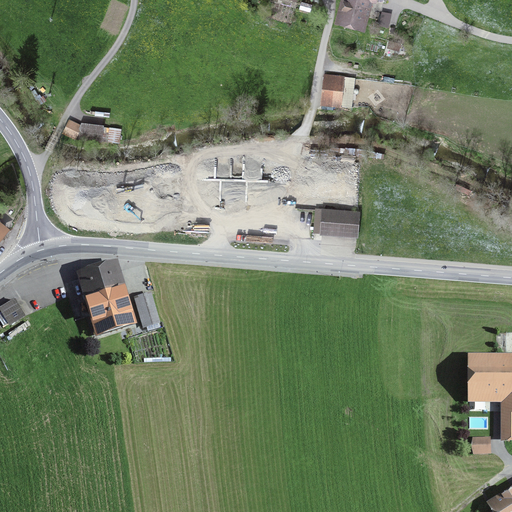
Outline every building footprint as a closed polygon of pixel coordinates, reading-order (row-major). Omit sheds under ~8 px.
[(346,0),(340,22),(361,28),(368,0),(346,0)] [(390,24),(391,13),(382,12),(381,23),(390,24)] [(350,108),(354,79),(326,76),(322,105),(350,108)] [(64,133),(76,139),(101,142),(102,129),(82,126),(81,127),(70,122),(64,133)] [(211,183),(210,200),(267,201),(267,181),(268,181),(268,178),(267,178),(267,176),(249,176),(249,183),(223,183),(223,176),(213,176),(212,183),(211,183)] [(155,178),(125,190),(136,218),(166,206),(155,178)] [(320,233),(355,236),(357,213),(322,211),(320,233)] [(131,322),(114,268),(80,278),(97,333),(131,322)] [(157,323),(149,294),(137,298),(145,327),(157,323)] [(22,316),(12,300),(0,307),(0,311),(8,325),(22,316)] [(511,362),(472,363),(472,397),(501,397),(501,440),(511,440),(511,362)] [(469,416),(469,428),(489,429),(489,416),(469,416)] [(470,441),(471,454),(486,454),(486,440),(470,441)] [(511,511),(511,491),(491,504),(495,511),(511,511)]
